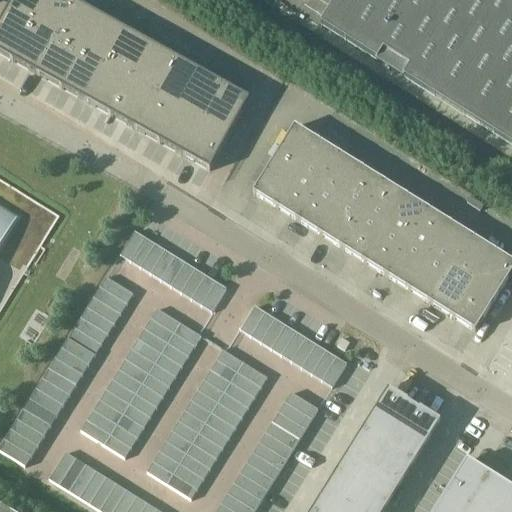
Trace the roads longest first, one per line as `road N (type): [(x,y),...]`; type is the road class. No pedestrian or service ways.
road 1 (unknown): [(224,233),(279,136),(301,123),(341,134),(511,233)]
road 2 (unknown): [(152,0),(267,75),(265,104),(203,221)]
